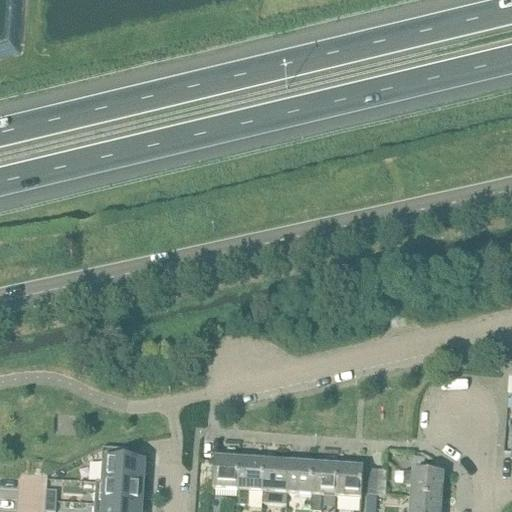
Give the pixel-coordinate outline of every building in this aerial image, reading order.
[(101,484),(101,485),(143,487),(144,465),(127,464),(128,452),(103,450),(101,484)] [(424,475),(425,458),(414,457),(413,474),(424,475)] [(237,507),(238,507),(241,462),(215,461),(212,502),(238,504),(237,507)] [(262,506),(265,464),(241,462),(238,507),(248,508),(249,494),(263,495),(262,506)] [(286,508),(289,466),(265,464),(262,506),(286,508)] [(313,467),(289,466),(286,508),(287,508),(287,496),(311,498),(313,467)] [(338,469),(313,467),(311,498),(312,498),(311,511),(321,511),(322,499),(336,499),(338,469)] [(338,469),(336,499),(362,501),(364,471),(338,469)] [(368,497),(377,498),(385,498),(387,472),(370,471),(368,497)] [(403,484),(403,487),(412,488),(412,494),(411,500),(442,502),(444,476),(424,475),(413,474),(404,474),(403,479),(403,484)] [(96,483),(94,506),(115,507),(141,509),(143,487),(101,485),(101,484),(96,483)] [(47,492),(46,503),(57,503),(57,493),(47,492)] [(368,497),(367,511),(375,511),(377,498),(368,497)] [(441,511),(442,502),(411,500),(410,511),(441,511)] [(46,503),(45,511),(56,511),(57,503),(46,503)]
